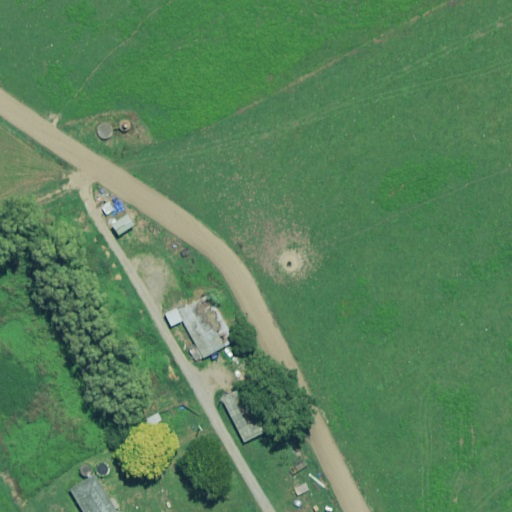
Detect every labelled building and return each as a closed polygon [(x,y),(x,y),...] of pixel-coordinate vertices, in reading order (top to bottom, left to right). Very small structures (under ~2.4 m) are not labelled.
[(113,224),(119,235),(139,223),(132,212),(113,224)] [(181,310),(168,315),(174,330),(186,325),(181,310)] [(190,350),(195,363),(236,345),(230,332),(190,350)] [(244,387),(222,398),(245,445),(267,433),(244,387)] [(154,428),(166,420),(160,411),(148,419),(154,428)] [(70,488),(69,488),(84,511),(118,511),(100,473),(70,488)]
